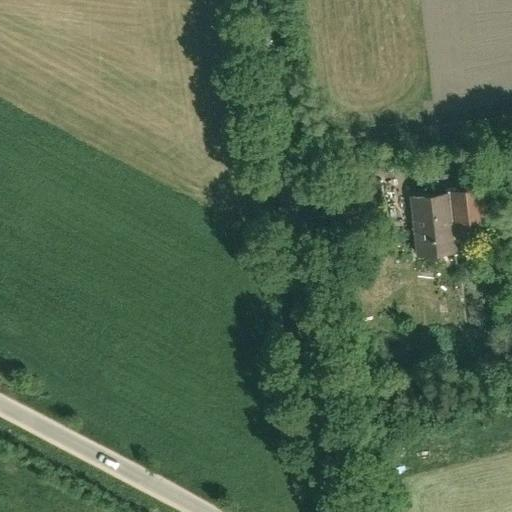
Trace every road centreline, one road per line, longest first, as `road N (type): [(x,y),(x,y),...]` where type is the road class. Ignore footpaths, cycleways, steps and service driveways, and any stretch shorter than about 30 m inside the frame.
road 1 (residential): [(259,0),(329,511)]
road 2 (track): [(281,154),(511,116)]
road 3 (residential): [(197,511),(0,406)]
